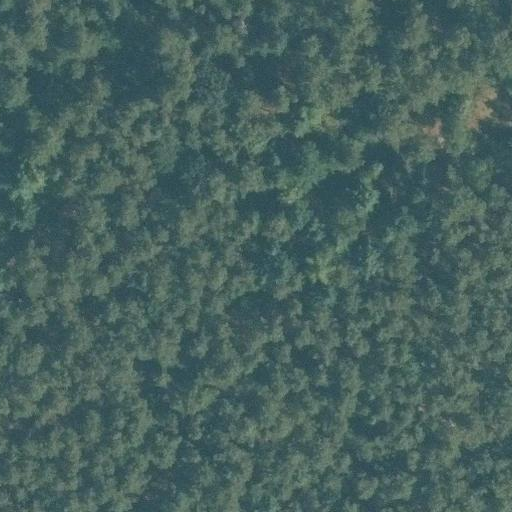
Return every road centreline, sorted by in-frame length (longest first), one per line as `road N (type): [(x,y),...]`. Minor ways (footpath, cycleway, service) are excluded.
road 1 (track): [(0,328),(432,121),(511,130)]
road 2 (track): [(426,511),(433,0)]
road 3 (track): [(345,0),(0,159)]
road 4 (track): [(219,58),(252,123),(330,170)]
